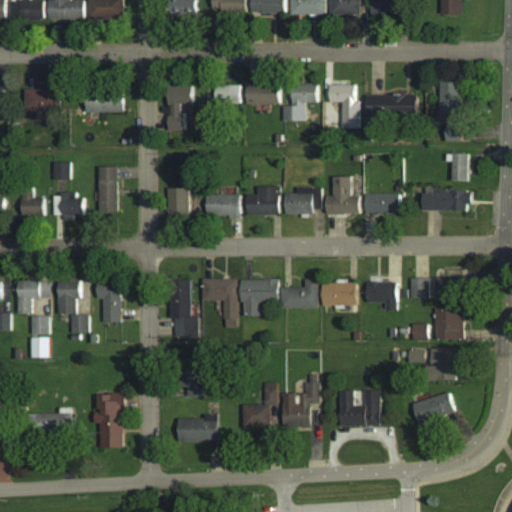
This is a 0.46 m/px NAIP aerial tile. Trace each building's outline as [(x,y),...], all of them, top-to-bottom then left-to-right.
[(0,0),(0,18),(8,19),(7,0),(0,0)] [(43,0),(20,0),(22,21),(45,20),(43,0)] [(86,0),(51,0),(52,21),(87,20),(86,0)] [(90,0),(91,18),(122,19),(122,0),(90,0)] [(172,0),(173,14),(200,14),(200,0),(172,0)] [(214,0),(214,10),(248,11),(248,0),(214,0)] [(253,0),(253,13),(289,13),(288,0),(253,0)] [(293,0),(294,14),(328,15),(328,0),(293,0)] [(333,0),(333,14),(363,15),(362,0),(333,0)] [(402,0),(374,0),(374,13),(402,14),(402,0)] [(443,0),(443,13),(465,14),(465,0),(443,0)] [(449,141),(463,141),(465,82),(443,81),(442,122),(449,122),(449,141)] [(250,83),(250,103),(283,103),(283,83),(250,83)] [(285,121),(308,120),(308,103),(320,102),(320,83),(294,83),(294,105),(285,105),(285,121)] [(242,84),(216,85),(217,104),(243,104),(242,84)] [(195,85),(169,86),(170,130),(188,129),(187,112),(183,112),(182,103),(196,103),(195,85)] [(361,128),(362,100),(358,100),(358,85),(332,85),(332,102),(344,102),(343,127),(361,128)] [(28,88),(28,109),(64,110),(65,89),(28,88)] [(128,90),(90,90),(90,111),(127,111),(128,90)] [(471,181),(471,153),(450,153),(450,162),(455,162),(455,181),(471,181)] [(72,162),(55,162),(55,179),(72,179),(72,162)] [(101,166),(102,215),(121,215),(120,166),(101,166)] [(363,213),(363,195),(354,195),(353,176),(336,176),(336,195),(329,196),(330,214),(363,213)] [(282,215),(282,186),(260,186),(260,194),(249,194),(248,214),(282,215)] [(193,187),(172,187),(171,214),(192,214),(193,187)] [(289,193),(289,212),(323,212),(323,187),(298,187),(298,193),(289,193)] [(426,209),(474,211),(474,190),(442,189),(442,193),(427,192),(426,209)] [(48,191),(24,192),(25,214),(49,213),(48,191)] [(56,193),(56,216),(87,215),(87,197),(78,198),(78,193),(56,193)] [(402,193),(368,193),(368,214),(403,213),(402,193)] [(242,194),(210,194),(210,216),(242,216),(242,194)] [(438,299),(462,298),(461,276),(437,277),(438,299)] [(240,279),(205,278),(205,300),(227,300),(226,327),(239,327),(240,279)] [(282,278),(245,279),(245,316),(262,316),(262,302),(282,301),(282,278)] [(307,287),(284,287),(284,308),(321,309),(321,278),(308,278),(307,287)] [(431,278),(412,278),(413,298),(431,298),(431,278)] [(124,321),(124,279),(100,279),(100,299),(106,299),(105,321),(124,321)] [(201,335),(200,317),(194,317),(193,279),(174,279),(174,319),(177,319),(178,336),(201,335)] [(52,280),(20,281),(20,313),(35,312),(34,298),(53,298),(52,280)] [(60,313),(73,313),(73,333),(91,332),(91,314),(82,314),(81,280),(60,280),(60,313)] [(326,282),(326,305),(360,304),(360,280),(337,280),(337,282),(326,282)] [(369,302),(388,302),(388,310),(400,310),(400,282),(369,281),(369,302)] [(464,308),(437,308),(438,338),(464,338),(464,308)] [(13,312),(0,312),(0,331),(13,331),(13,312)] [(34,316),(34,334),(52,334),(52,316),(34,316)] [(415,339),(428,338),(428,323),(414,324),(415,339)] [(53,357),(53,337),(34,337),(35,358),(53,357)] [(465,371),(466,355),(459,354),(459,348),(434,347),(433,366),(439,366),(438,379),(459,380),(459,370),(465,371)] [(430,349),(411,350),(411,363),(430,362),(430,349)] [(205,396),(204,358),(188,358),(189,397),(205,396)] [(286,427),(314,426),(313,403),(322,403),(321,375),(315,375),(315,381),(307,381),(307,393),(285,393),(286,427)] [(278,382),(266,382),(267,404),(246,404),(246,430),(274,429),(273,403),(279,403),(278,382)] [(367,390),(367,405),(357,405),(357,390),(343,390),(344,427),(383,426),(383,390),(367,390)] [(459,413),(452,391),(415,403),(422,425),(459,413)] [(126,447),(126,404),(130,404),(129,393),(101,393),(101,411),(98,411),(98,423),(105,423),(105,448),(126,447)] [(74,412),(42,414),(42,434),(75,432),(74,412)] [(221,414),(207,414),(208,418),(182,418),(182,441),(222,440),(221,414)]
